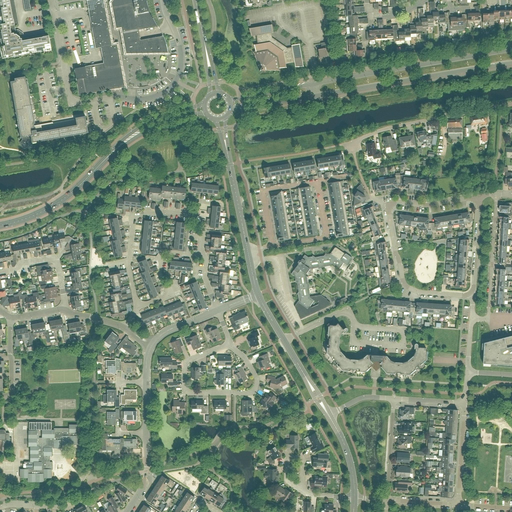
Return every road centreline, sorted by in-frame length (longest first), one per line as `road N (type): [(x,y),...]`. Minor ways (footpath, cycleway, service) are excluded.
road 1 (secondary): [(511,49),(227,97)]
road 2 (secondary): [(229,111),(511,62)]
road 3 (residential): [(479,195),(386,203),(403,284),(472,295)]
road 4 (unclassified): [(94,106),(156,95),(177,78),(178,39),(163,0)]
road 5 (residential): [(358,139),(401,123),(511,104)]
road 6 (residential): [(230,343),(256,378),(251,392),(190,392),(186,364)]
road 7 (residential): [(471,320),(488,318),(495,193)]
road 8 (secondary): [(0,225),(53,204),(109,152)]
road 9 (residential): [(137,309),(169,296),(157,264),(162,253),(206,259)]
